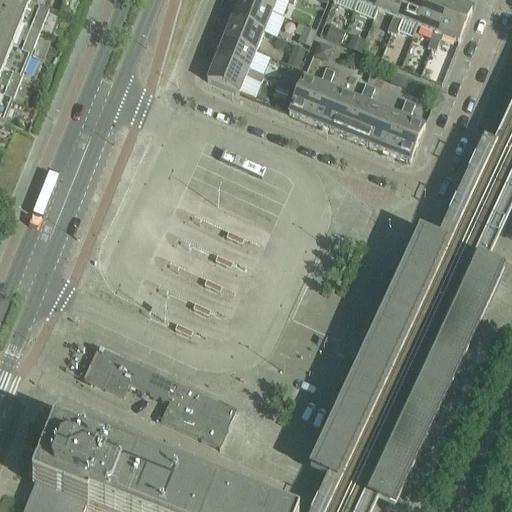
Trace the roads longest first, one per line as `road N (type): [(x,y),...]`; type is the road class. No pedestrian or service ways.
road 1 (residential): [(216,0),(186,75),(196,100),(415,187),(434,176),(505,0)]
road 2 (residential): [(7,366),(321,511)]
road 3 (unclassified): [(7,366),(109,114)]
road 4 (unclassified): [(84,102),(0,311)]
road 5 (unclassified): [(109,114),(155,0)]
